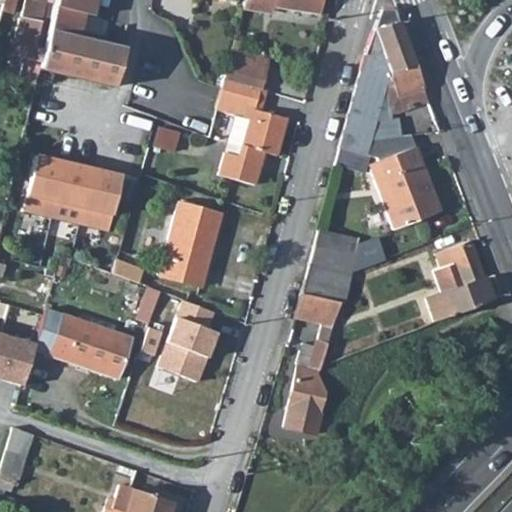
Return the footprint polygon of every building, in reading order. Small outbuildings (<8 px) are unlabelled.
[(2,0),(0,8),(13,10),(15,0),(2,0)] [(33,77),(35,77),(38,65),(49,17),(41,15),(44,0),(30,0),(28,10),(23,9),(20,18),(18,19),(9,53),(23,56),(17,78),(31,82),(33,77)] [(53,0),(49,17),(38,65),(109,83),(120,47),(118,47),(76,36),(82,13),(89,15),(91,9),(93,0),(53,0)] [(44,0),(41,15),(49,17),(53,0),(44,0)] [(242,0),(241,7),(268,10),(270,5),(315,13),(318,0),(242,0)] [(367,156),(371,140),(364,140),(379,88),(393,84),(397,97),(399,97),(403,109),(425,102),(392,13),(380,11),(371,32),(368,40),(337,149),(367,156)] [(230,47),(223,75),(259,87),(267,58),(230,47)] [(221,81),(214,108),(232,114),(244,118),(237,143),(234,154),(223,150),(216,173),(252,183),(261,150),(274,154),(286,117),(261,109),(267,89),(259,87),(223,75),(221,81)] [(232,114),(225,140),(237,143),(244,118),(232,114)] [(332,166),(363,174),(367,156),(337,149),(332,166)] [(390,231),(436,213),(412,150),(367,167),(390,231)] [(23,211),(109,230),(122,173),(36,154),(23,211)] [(176,204),(155,276),(198,287),(217,215),(176,204)] [(350,256),(355,240),(314,230),(311,245),(350,256)] [(350,256),(346,273),(373,262),(367,243),(355,240),(350,256)] [(498,297),(490,275),(481,279),(467,243),(435,255),(442,274),(437,277),(442,292),(425,299),(433,321),(498,297)] [(346,273),(350,256),(311,245),(306,262),(346,273)] [(113,259),(110,272),(136,282),(140,269),(113,259)] [(334,302),(337,303),(346,273),(306,262),(296,293),(334,302)] [(316,324),(327,328),(334,302),(296,293),(290,317),(316,324)] [(202,327),(208,310),(201,307),(179,299),(154,365),(192,380),(211,331),(202,327)] [(59,315),(47,347),(119,370),(129,340),(59,315)] [(313,432),(322,392),(314,373),(315,367),(327,328),(316,324),(309,349),(298,345),(292,365),(295,367),(282,424),(313,432)] [(0,379),(22,386),(36,341),(0,330),(0,379)] [(119,370),(47,347),(44,355),(115,380),(119,370)] [(11,429),(0,460),(0,478),(17,484),(33,435),(11,429)] [(105,508),(103,511),(125,511),(133,491),(118,486),(110,509),(105,508)] [(133,491),(125,511),(166,511),(169,503),(133,491)]
